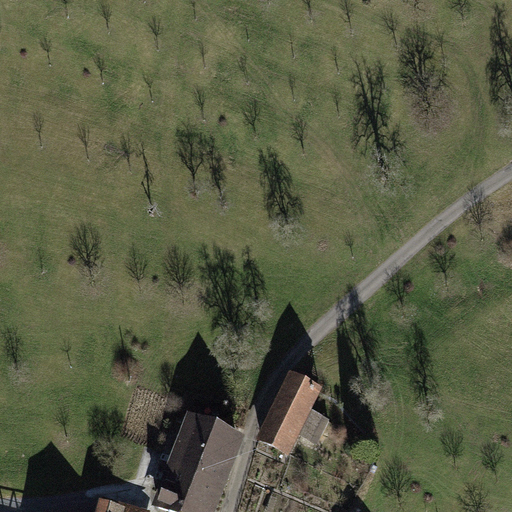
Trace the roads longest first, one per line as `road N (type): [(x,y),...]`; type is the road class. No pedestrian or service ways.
road 1 (unclassified): [(511,186),(286,362),(228,511)]
road 2 (unknown): [(0,510),(86,503),(130,511)]
